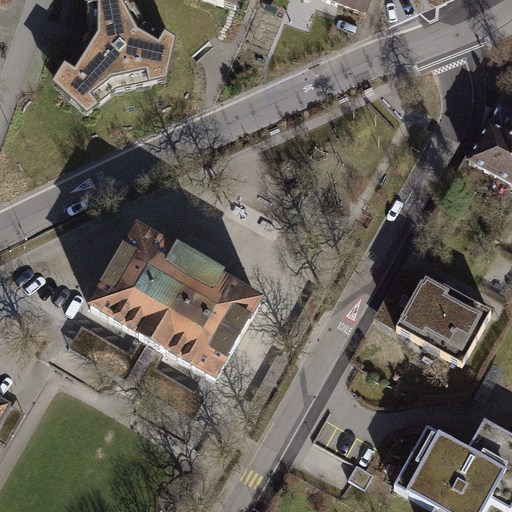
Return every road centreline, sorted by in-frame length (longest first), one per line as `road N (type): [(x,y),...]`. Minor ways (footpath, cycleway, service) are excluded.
road 1 (residential): [(237,511),(450,135),(458,103),(437,37)]
road 2 (residential): [(0,230),(250,113),(437,37)]
road 3 (residential): [(0,115),(42,0)]
